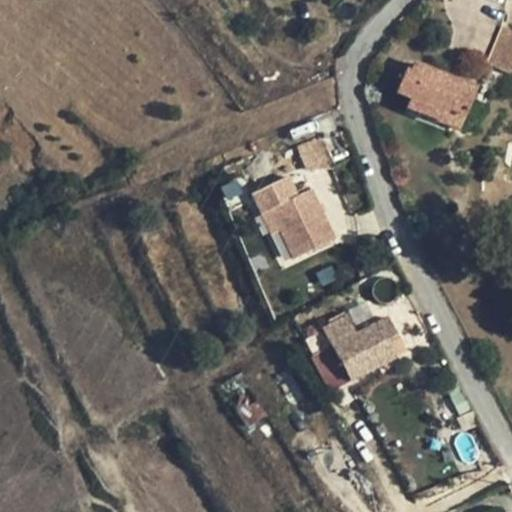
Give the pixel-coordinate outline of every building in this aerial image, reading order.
[(511,65),(511,32),(500,27),(485,64),(508,75),(511,65)] [(477,89),(413,63),(410,72),(405,70),(396,93),(410,99),(406,108),(444,124),(449,111),(465,117),(477,89)] [(460,130),(465,117),(449,111),(444,124),(460,130)] [(355,156),(343,127),(318,138),(331,166),(355,156)] [(297,196),(288,177),(251,195),(261,216),(270,212),(279,230),(293,260),(334,239),(311,190),(297,196)] [(279,230),(270,212),(261,216),(270,234),(279,230)] [(389,280),(383,265),(365,274),(371,285),(384,279),(385,281),(389,280)] [(390,344),(398,339),(387,318),(356,334),(346,317),(303,341),(312,358),(331,347),(338,360),(344,371),(349,382),(397,357),(390,344)] [(398,339),(390,344),(397,357),(405,353),(398,339)] [(344,371),(338,360),(330,364),(336,375),(344,371)] [(267,414),(250,385),(243,376),(240,374),(222,384),(246,427),(267,416),(267,414)]
